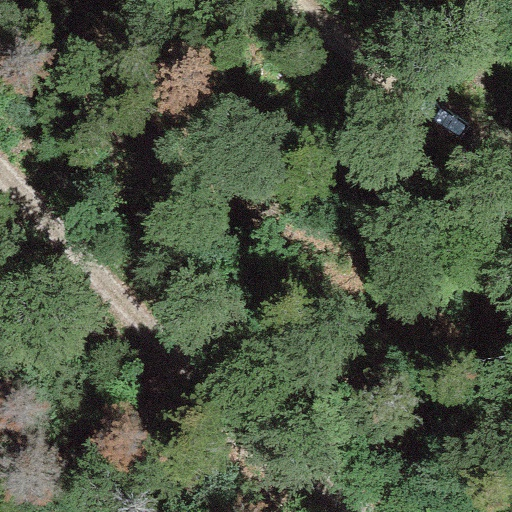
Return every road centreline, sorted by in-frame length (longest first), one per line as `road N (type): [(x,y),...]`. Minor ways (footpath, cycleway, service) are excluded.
road 1 (track): [(296,511),(79,271),(0,170)]
road 2 (track): [(511,161),(296,0)]
